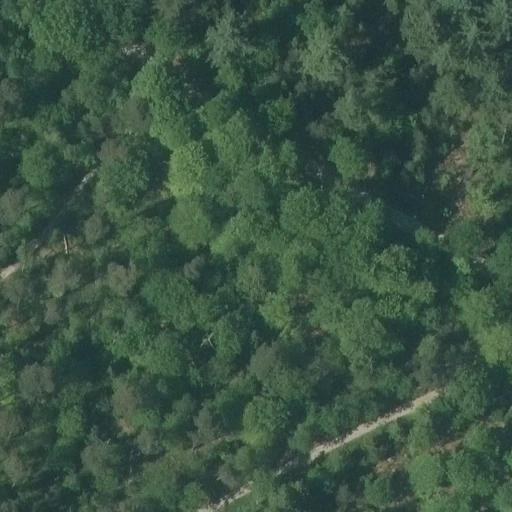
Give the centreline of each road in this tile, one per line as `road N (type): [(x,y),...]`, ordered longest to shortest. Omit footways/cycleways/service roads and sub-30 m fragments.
road 1 (track): [(26,0),(82,25),(511,284)]
road 2 (track): [(208,511),(406,403),(511,361)]
road 3 (track): [(0,258),(42,236),(141,61),(156,0)]
